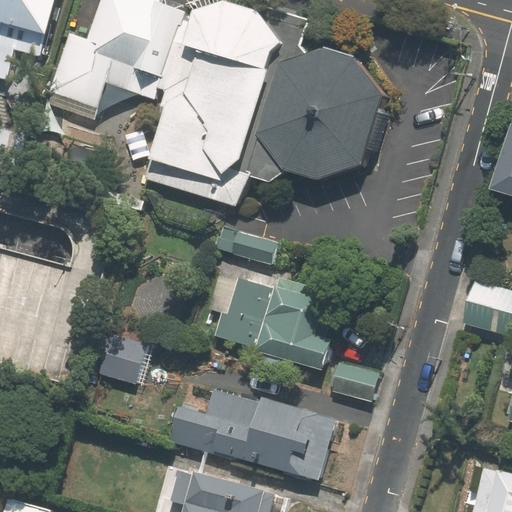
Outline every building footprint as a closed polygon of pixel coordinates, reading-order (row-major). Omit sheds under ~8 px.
[(71,0),(0,0),(0,47),(53,62),(71,0)] [(80,33),(59,94),(109,110),(117,84),(174,103),(177,90),(207,74),(216,47),(203,44),(209,24),(195,19),(199,9),(171,0),(108,0),(96,38),(80,33)] [(244,0),(214,10),(209,24),(203,44),(216,47),(207,74),(177,90),(174,103),(172,106),(180,108),(156,178),(252,206),(267,177),(269,173),(251,169),(268,158),(275,133),(294,69),(290,68),(295,48),(304,40),(278,9),(268,6),(244,0)] [(269,4),(268,6),(278,9),(304,40),(295,48),(290,68),(294,69),(295,63),(324,52),(316,45),(322,18),(269,4)] [(380,165),(400,94),(372,56),(340,46),(324,52),(295,63),(294,69),(275,133),(302,170),(337,178),(380,165)] [(0,119),(0,162),(11,165),(13,155),(28,158),(34,132),(6,126),(7,121),(0,119)] [(286,182),(302,170),(275,133),(268,158),(251,169),(269,173),(267,177),(286,182)] [(275,224),(247,215),(243,229),(227,225),(220,247),(285,267),(292,242),(272,235),(275,224)] [(112,276),(0,245),(0,367),(80,390),(112,276)] [(224,337),(336,368),(344,336),(327,331),(336,299),(247,275),(237,310),(232,308),(224,337)] [(511,289),(485,282),(472,323),(511,334),(511,289)] [(348,360),(340,391),(376,401),(385,370),(348,360)] [(246,455),(330,479),(348,418),(274,397),(272,402),(222,387),(215,412),(191,405),(181,441),(244,460),(246,455)] [(0,395),(0,434),(25,442),(36,406),(0,395)] [(193,511),(274,511),(280,493),(190,467),(180,502),(196,506),(193,511)] [(511,511),(511,472),(497,468),(485,511),(511,511)] [(64,511),(65,510),(19,496),(14,511),(64,511)]
